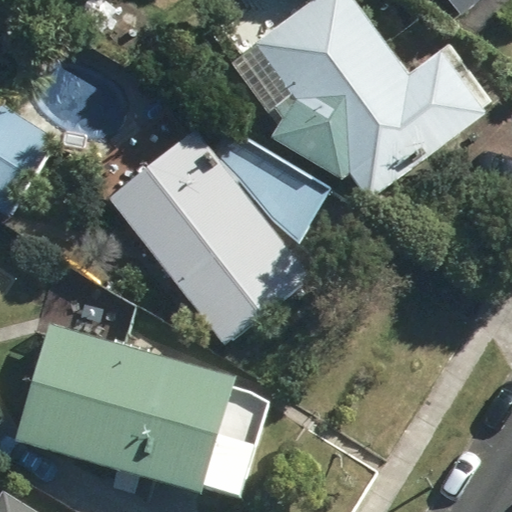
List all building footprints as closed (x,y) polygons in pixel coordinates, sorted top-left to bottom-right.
[(349,0),(326,0),(255,49),(292,102),(275,115),(280,126),(272,145),(342,186),(349,182),(367,208),(488,123),(442,58),(407,83),(349,0)] [(444,0),(464,24),(494,0),(444,0)] [(58,146),(0,113),(0,218),(14,226),(58,146)] [(334,193),(232,132),(216,157),(300,251),(334,193)] [(195,141),(111,207),(227,352),(311,285),(195,141)] [(236,388),(51,331),(15,450),(199,506),(202,497),(240,509),(270,408),(254,398),(234,393),(236,388)] [(23,511),(4,499),(0,504),(0,511),(23,511)]
